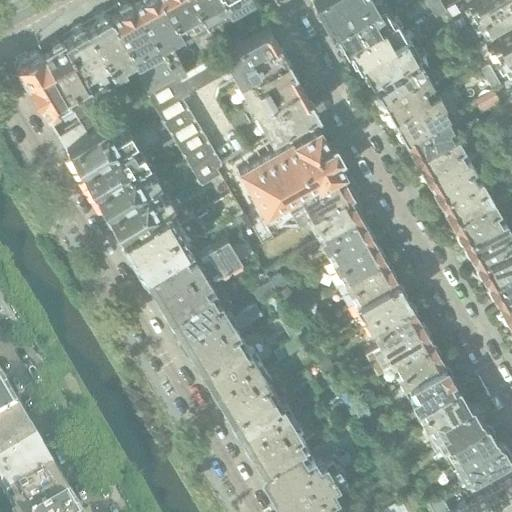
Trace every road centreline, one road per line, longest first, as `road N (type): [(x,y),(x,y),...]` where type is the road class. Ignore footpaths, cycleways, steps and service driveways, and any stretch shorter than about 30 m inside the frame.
road 1 (residential): [(253,511),(0,92)]
road 2 (residential): [(276,0),(511,414)]
road 3 (residential): [(0,338),(99,511)]
